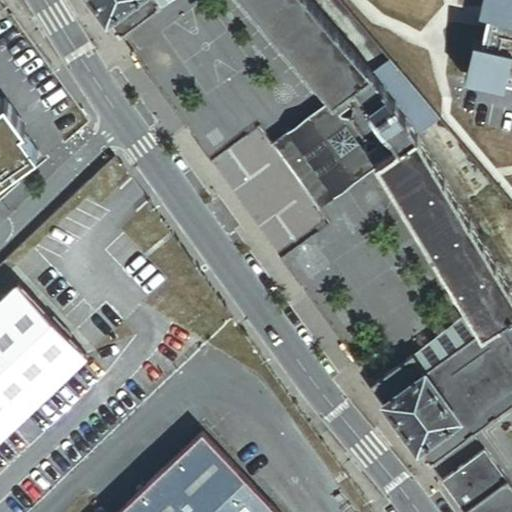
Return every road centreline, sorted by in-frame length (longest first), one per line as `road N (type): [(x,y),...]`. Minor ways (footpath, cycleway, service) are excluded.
road 1 (tertiary): [(124,117),(413,511)]
road 2 (residential): [(124,117),(0,236)]
road 3 (tertiary): [(41,0),(124,117)]
